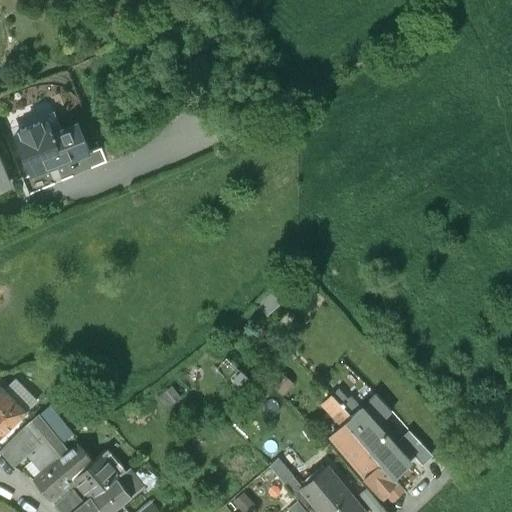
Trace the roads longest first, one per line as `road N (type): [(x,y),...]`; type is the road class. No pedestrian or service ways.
road 1 (track): [(437,0),(283,101),(168,147)]
road 2 (residential): [(0,212),(168,147)]
